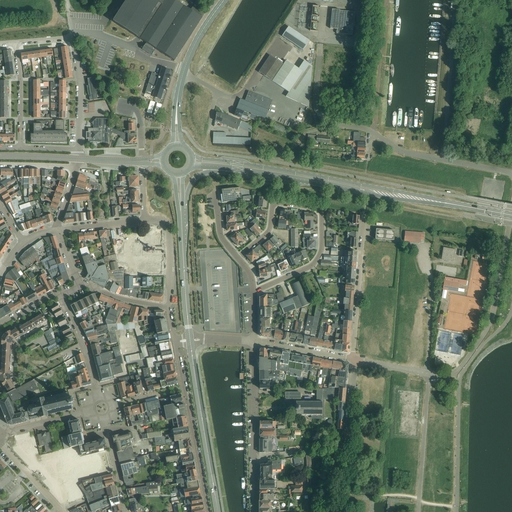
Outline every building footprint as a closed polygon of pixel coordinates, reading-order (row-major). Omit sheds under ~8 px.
[(136,37),(139,39),(164,1),(163,0),(126,0),(115,19),(112,17),(110,20),(113,22),(136,37)] [(144,42),(146,43),(154,48),(158,51),(174,61),(204,14),(193,6),(190,11),(173,0),(164,0),(164,1),(139,39),(141,40),(140,42),(143,44),(144,42)] [(336,34),(352,35),(354,12),(340,11),(340,10),(332,10),(330,29),(337,30),(336,34)] [(288,27),(282,36),(303,51),(309,41),(288,27)] [(145,45),(142,49),(152,56),(155,51),(152,50),(154,48),(146,43),(145,45)] [(47,64),(46,60),(45,50),(39,51),(40,58),(43,58),(44,65),(47,65),(47,64)] [(286,97),(308,107),(312,66),(304,61),(298,69),(286,61),(283,65),(270,56),(259,72),(288,92),(286,97)] [(57,74),(71,72),(70,66),(63,67),(64,70),(57,71),(57,74)] [(151,73),(144,95),(152,97),(155,98),(154,102),(159,103),(160,100),(161,99),(162,99),(163,95),(162,95),(163,90),(165,91),(166,87),(165,86),(167,79),(168,79),(169,75),(168,75),(169,71),(161,68),(159,75),(151,73)] [(88,95),(89,101),(97,100),(94,78),(87,79),(88,86),(86,86),(88,95)] [(240,99),(236,108),(251,114),(256,116),(265,119),(272,101),(248,91),(245,101),(240,99)] [(235,109),(233,115),(240,118),(247,120),(247,118),(255,121),(256,116),(251,114),(250,115),(242,112),(235,109)] [(214,121),(225,126),(229,116),(221,113),(215,113),(214,121)] [(237,130),(238,127),(240,121),(229,116),(225,126),(237,130)] [(93,129),(88,129),(88,134),(88,137),(88,143),(93,143),(96,143),(102,143),(103,143),(108,143),(108,135),(108,134),(111,135),(112,133),(118,136),(120,132),(106,127),(108,119),(105,119),(103,119),(96,119),(93,122),(93,123),(92,124),(93,126),(93,129)] [(33,134),(30,134),(30,143),(67,143),(67,134),(64,134),(64,132),(64,120),(55,120),(55,131),(49,131),(42,132),(42,124),(45,124),(45,121),(36,121),(36,124),(33,124),(33,125),(33,132),(33,134)] [(240,121),(238,127),(251,132),(251,125),(240,121)] [(287,128),(275,123),(273,128),(285,133),(287,128)] [(120,132),(118,136),(120,137),(119,139),(124,141),(125,138),(126,138),(128,138),(128,144),(137,143),(137,139),(134,139),(134,138),(128,135),(120,132)] [(347,141),(347,145),(353,145),(353,147),(357,147),(365,148),(365,143),(365,138),(360,138),(360,133),(353,132),(353,142),(347,141)] [(213,144),(250,145),(250,138),(225,137),(226,134),(213,133),(213,144)] [(308,135),(307,141),(329,144),(330,138),(317,136),(308,135)] [(23,185),(24,185),(24,170),(14,170),(17,178),(18,182),(21,182),(21,185),(23,185)] [(80,175),(78,180),(95,187),(94,190),(94,192),(100,192),(100,186),(86,181),(87,177),(80,175)] [(52,179),(51,181),(53,182),(52,185),(64,190),(66,184),(65,183),(61,182),(57,180),(52,179)] [(86,187),(92,189),(94,190),(95,187),(78,180),(75,187),(85,190),(86,187)] [(0,184),(0,194),(0,195),(9,190),(7,186),(10,184),(9,182),(8,183),(6,184),(1,187),(0,184)] [(62,195),(64,190),(52,185),(45,183),(44,185),(56,190),(55,192),(62,195)] [(0,195),(3,200),(9,197),(8,194),(15,190),(14,189),(18,187),(18,184),(13,187),(9,190),(0,195)] [(53,197),(60,200),(62,195),(55,192),(43,188),(42,193),(48,196),(49,193),(54,195),(53,197)] [(89,201),(89,200),(88,195),(88,192),(75,188),(70,203),(74,203),(76,202),(76,203),(88,201),(89,201)] [(222,202),(223,202),(242,200),(240,188),(222,191),(223,199),(222,199),(222,202)] [(123,189),(116,189),(116,192),(122,192),(122,195),(130,194),(130,197),(139,197),(139,193),(138,193),(138,191),(123,192),(123,189)] [(9,197),(3,200),(6,205),(12,202),(10,199),(16,196),(18,195),(19,197),(22,196),(20,191),(15,194),(9,197)] [(51,203),(58,205),(60,200),(53,197),(52,200),(41,196),(40,198),(40,199),(48,201),(51,203)] [(123,203),(123,205),(127,205),(127,203),(138,202),(138,200),(139,200),(139,197),(130,197),(130,200),(122,200),(123,203)] [(258,207),(265,208),(266,201),(264,201),(264,198),(258,197),(257,203),(258,203),(258,207)] [(19,207),(19,206),(17,199),(12,202),(6,205),(9,210),(19,207)] [(44,203),(43,205),(50,208),(56,210),(58,205),(51,203),(48,201),(48,204),(44,203)] [(110,213),(109,213),(108,219),(118,217),(117,212),(119,211),(118,207),(113,207),(113,206),(114,205),(114,201),(111,202),(112,208),(110,209),(110,213)] [(44,203),(41,202),(43,206),(56,210),(50,208),(43,205),(44,203)] [(19,207),(9,210),(12,215),(15,214),(21,212),(20,209),(25,208),(24,205),(19,206),(19,207)] [(74,223),(73,215),(72,205),(69,205),(63,222),(64,224),(74,223)] [(135,206),(135,205),(127,205),(123,205),(123,208),(131,208),(132,208),(132,213),(136,213),(136,212),(139,212),(140,211),(139,206),(135,206)] [(77,206),(79,222),(87,221),(86,213),(80,214),(80,206),(77,206)] [(44,208),(41,207),(44,213),(47,224),(52,222),(53,221),(52,218),(51,214),(47,216),(46,213),(47,213),(46,210),(45,211),(44,208)] [(255,218),(264,219),(265,212),(260,212),(260,211),(256,210),(256,208),(254,208),(254,211),(250,210),(250,213),(256,213),(255,218)] [(39,209),(37,210),(40,218),(42,225),(47,224),(44,213),(41,214),(39,209)] [(27,230),(32,229),(26,210),(23,210),(28,223),(25,224),(27,230)] [(27,213),(26,210),(32,229),(37,227),(35,220),(32,221),(29,212),(27,213)] [(295,210),(294,215),(297,215),(301,215),(300,216),(304,216),(304,221),(307,221),(307,225),(306,225),(306,229),(313,229),(313,225),(312,225),(312,221),(313,221),(313,214),(308,214),(308,213),(304,213),(298,212),(298,210),(295,210)] [(231,216),(226,217),(227,223),(235,222),(234,218),(240,218),(243,217),(242,214),(239,214),(238,214),(238,212),(237,211),(230,212),(231,215),(231,216)] [(288,218),(289,212),(280,211),(279,217),(279,221),(278,228),(285,229),(285,225),(288,225),(289,218),(288,218)] [(27,230),(25,224),(22,213),(20,214),(20,215),(19,216),(20,219),(16,221),(22,232),(27,230)] [(254,220),(252,222),(250,223),(253,227),(250,230),(252,233),(253,233),(256,236),(261,232),(257,228),(259,226),(254,220)] [(375,239),(394,241),(394,231),(376,229),(375,239)] [(5,238),(11,243),(13,239),(9,232),(9,231),(6,232),(8,235),(5,238)] [(100,239),(102,248),(103,251),(107,251),(106,247),(103,238),(107,237),(107,238),(111,237),(110,232),(109,231),(99,232),(100,239)] [(143,244),(133,245),(133,248),(134,256),(134,257),(137,257),(142,257),(146,256),(146,259),(146,266),(146,270),(146,271),(146,273),(148,273),(153,273),(159,273),(159,271),(159,244),(158,244),(158,239),(161,239),(161,231),(148,233),(148,239),(143,239),(143,238),(143,239),(143,244)] [(96,232),(89,233),(90,241),(94,240),(97,239),(96,232)] [(424,233),(421,233),(405,232),(404,242),(420,243),(421,237),(424,237),(424,233)] [(79,244),(80,249),(87,247),(88,246),(88,243),(90,242),(90,241),(89,233),(78,234),(79,241),(82,241),(83,244),(79,244)] [(231,239),(237,246),(245,240),(239,233),(237,235),(237,234),(231,239)] [(303,238),(302,238),(302,242),(303,242),(303,248),(307,248),(315,248),(315,241),(312,241),(312,239),(310,239),(310,234),(303,234),(303,238)] [(0,242),(2,244),(2,243),(8,247),(11,243),(5,238),(2,236),(0,239),(0,242)] [(50,238),(43,238),(43,239),(49,247),(51,253),(54,252),(54,251),(55,251),(59,250),(55,237),(50,238)] [(274,237),(270,240),(275,246),(277,248),(279,246),(277,244),(280,242),(278,239),(277,240),(274,237)] [(43,246),(42,245),(43,244),(41,240),(32,247),(36,251),(43,246)] [(275,246),(270,240),(263,246),(268,253),(273,248),(275,246)] [(0,247),(5,251),(8,247),(2,243),(2,244),(0,242),(0,247)] [(258,251),(262,248),(260,245),(247,256),(252,262),(255,260),(256,260),(259,258),(256,254),(259,251),(258,251)] [(39,256),(36,251),(32,247),(25,252),(19,260),(24,267),(25,267),(27,269),(33,264),(31,262),(35,259),(38,257),(39,256)] [(79,249),(85,266),(86,265),(91,264),(92,264),(92,263),(96,262),(95,258),(92,258),(91,255),(89,255),(87,247),(80,249),(79,249)] [(441,260),(454,262),(456,250),(444,248),(441,260)] [(51,256),(48,257),(49,258),(50,261),(54,260),(61,258),(61,257),(62,257),(59,250),(55,251),(54,251),(54,252),(51,253),(51,256)] [(303,251),(294,255),(297,262),(300,260),(300,261),(307,258),(303,251)] [(257,265),(256,265),(258,270),(259,269),(265,266),(264,262),(266,261),(268,260),(273,258),(269,253),(266,255),(267,256),(264,258),(259,262),(257,263),(257,265)] [(105,257),(103,258),(104,259),(107,272),(108,276),(109,278),(109,279),(114,282),(117,284),(116,286),(121,289),(122,287),(127,290),(133,290),(133,287),(132,277),(125,277),(124,276),(123,268),(119,269),(118,270),(116,262),(117,262),(115,255),(111,256),(107,257),(105,257)] [(294,255),(287,258),(292,267),(298,264),(297,262),(294,255)] [(41,262),(42,264),(45,270),(46,269),(49,273),(49,274),(50,276),(54,283),(57,281),(56,279),(61,276),(57,266),(58,266),(57,263),(55,264),(54,260),(50,261),(49,258),(41,262)] [(106,283),(109,279),(109,278),(108,276),(107,272),(104,259),(96,262),(92,263),(92,264),(91,264),(86,265),(85,266),(88,274),(85,278),(103,289),(106,283)] [(286,267),(288,266),(287,264),(288,264),(286,260),(283,261),(284,263),(278,265),(281,272),(287,269),(286,267)] [(56,279),(57,281),(60,286),(69,281),(63,264),(58,266),(57,266),(61,276),(56,279)] [(259,274),(258,274),(259,278),(267,277),(266,273),(269,272),(271,272),(271,268),(275,267),(274,264),(270,266),(267,267),(268,268),(263,268),(263,270),(259,271),(259,274)] [(14,282),(21,277),(20,276),(16,271),(14,268),(8,273),(14,282)] [(45,274),(43,270),(41,271),(43,275),(51,291),(60,286),(57,281),(54,283),(50,276),(47,277),(45,274)] [(5,291),(11,293),(14,282),(8,273),(6,276),(5,279),(3,288),(5,289),(5,291)] [(43,275),(38,277),(43,285),(42,285),(36,289),(37,291),(43,287),(47,293),(51,291),(43,275)] [(445,277),(445,282),(443,290),(457,292),(458,287),(459,287),(459,285),(467,286),(467,281),(445,277)] [(139,287),(133,287),(133,290),(139,290),(140,290),(140,288),(146,288),(146,287),(151,287),(151,278),(139,278),(136,278),(136,281),(136,284),(139,284),(139,287)] [(296,297),(290,299),(295,310),(310,304),(305,290),(301,281),(294,284),(291,285),(292,289),(296,297)] [(35,292),(38,298),(47,293),(43,287),(37,291),(36,289),(35,289),(33,285),(31,283),(28,284),(32,290),(33,293),(35,292)] [(121,289),(118,295),(125,296),(125,293),(128,294),(128,297),(138,299),(139,290),(133,290),(127,290),(122,287),(121,289)] [(279,293),(276,294),(278,304),(279,304),(284,315),(295,310),(290,299),(284,302),(282,295),(281,288),(278,290),(279,293)] [(33,293),(32,290),(23,295),(24,297),(27,303),(38,298),(35,292),(33,293)] [(140,292),(140,291),(139,290),(138,299),(142,299),(142,300),(148,301),(149,293),(148,293),(140,292)] [(149,290),(148,293),(149,293),(148,301),(162,303),(163,295),(163,290),(155,290),(151,290),(149,290)] [(18,292),(15,293),(18,298),(22,306),(27,303),(24,297),(21,299),(19,295),(18,292)] [(1,297),(0,300),(7,301),(7,302),(6,302),(11,313),(16,310),(11,302),(18,298),(15,293),(13,294),(13,295),(7,299),(6,299),(6,298),(1,297)] [(97,293),(94,294),(97,300),(98,300),(99,300),(103,302),(102,306),(106,307),(105,309),(109,310),(105,321),(106,323),(107,325),(112,325),(117,311),(120,303),(115,301),(101,295),(97,293)] [(98,302),(97,300),(94,294),(88,297),(92,305),(93,307),(96,306),(95,304),(98,302)] [(259,298),(259,309),(271,309),(271,300),(275,300),(275,295),(266,295),(259,298)] [(89,307),(92,305),(88,297),(82,300),(86,308),(87,310),(90,309),(89,307)] [(16,310),(22,306),(18,298),(11,302),(16,310)] [(7,301),(0,300),(0,301),(0,303),(3,305),(5,307),(2,309),(0,309),(0,319),(11,313),(6,302),(7,302),(7,301)] [(88,312),(87,310),(86,308),(82,300),(76,303),(80,311),(82,315),(88,312)] [(77,313),(80,311),(76,303),(70,306),(75,316),(78,315),(77,313)] [(112,325),(115,324),(120,312),(124,304),(120,303),(117,311),(112,325)] [(308,346),(316,347),(318,339),(313,338),(314,337),(315,336),(316,331),(317,331),(320,314),(319,313),(321,304),(317,303),(314,317),(310,337),(308,346)] [(48,312),(50,314),(61,308),(58,307),(57,304),(50,308),(51,311),(48,312)] [(124,304),(120,312),(115,324),(116,324),(119,324),(123,313),(127,315),(129,312),(131,307),(124,304)] [(139,323),(141,327),(144,326),(144,317),(138,317),(140,309),(132,307),(127,324),(128,323),(131,323),(134,323),(139,323)] [(61,308),(50,314),(51,317),(54,315),(56,318),(62,314),(61,311),(61,308)] [(149,311),(140,309),(138,317),(144,317),(148,317),(149,311)] [(271,309),(259,309),(259,318),(266,318),(266,317),(271,317),(271,316),(271,309)] [(144,317),(144,326),(154,323),(154,322),(154,312),(149,311),(148,317),(144,317)] [(154,322),(165,320),(164,312),(163,312),(154,311),(154,312),(154,322)] [(343,321),(351,322),(351,316),(352,311),(344,311),(343,316),(343,321)] [(266,318),(259,318),(259,328),(270,329),(271,329),(271,325),(271,324),(271,320),(274,319),(282,315),(281,312),(278,313),(271,316),(271,317),(266,317),(266,318)] [(18,326),(23,335),(46,322),(41,313),(38,315),(39,315),(33,319),(32,318),(27,321),(27,322),(21,325),(18,326)] [(302,345),(308,346),(310,337),(314,317),(308,315),(305,329),(304,336),(302,345)] [(58,324),(59,327),(66,323),(65,320),(66,317),(54,323),(55,325),(58,324)] [(160,325),(166,324),(165,320),(154,322),(154,323),(155,327),(154,327),(155,332),(156,332),(156,331),(161,330),(160,325)] [(288,342),(290,334),(291,327),(288,327),(289,320),(285,320),(284,326),(284,327),(281,341),(288,342)] [(85,321),(80,324),(83,330),(93,327),(92,325),(90,321),(86,323),(85,322),(85,321)] [(342,329),(350,330),(351,322),(343,321),(343,323),(340,322),(340,325),(343,325),(342,329)] [(294,343),(296,335),(298,325),(298,323),(296,322),(294,331),(291,330),(291,327),(290,334),(288,342),(294,343)] [(143,336),(144,337),(157,334),(156,332),(155,332),(154,327),(155,327),(154,323),(144,326),(141,327),(142,330),(142,333),(143,336)] [(271,325),(271,329),(271,339),(273,339),(281,341),(284,327),(284,326),(285,324),(282,323),(282,326),(281,330),(274,329),(275,326),(271,325)] [(296,335),(294,343),(302,345),(304,336),(298,335),(299,333),(300,333),(301,323),(298,323),(298,325),(297,331),(296,335)] [(93,327),(83,330),(83,331),(86,336),(107,329),(106,325),(102,327),(98,328),(97,324),(92,325),(93,327)] [(167,333),(166,324),(160,325),(161,330),(156,331),(156,332),(157,334),(167,333)] [(59,335),(60,337),(72,331),(70,330),(68,327),(61,330),(62,333),(59,335)] [(13,341),(20,337),(15,328),(12,329),(13,330),(10,332),(10,331),(4,334),(5,334),(2,339),(1,339),(1,345),(2,345),(2,348),(1,348),(0,355),(1,355),(1,362),(0,362),(0,361),(0,367),(1,368),(0,371),(0,378),(1,382),(0,382),(3,387),(4,386),(5,389),(4,389),(6,392),(15,388),(10,379),(13,378),(12,375),(12,373),(10,372),(11,344),(13,345),(15,342),(13,341)] [(259,328),(259,336),(271,339),(271,329),(270,329),(259,328)] [(107,329),(86,336),(89,341),(89,342),(97,339),(97,337),(109,333),(108,332),(107,329)] [(72,331),(60,337),(61,339),(64,338),(66,341),(73,337),(71,334),(72,331)] [(144,337),(144,339),(145,342),(150,340),(149,339),(155,338),(156,342),(154,342),(169,339),(167,333),(157,334),(144,337)] [(342,341),(342,343),(349,344),(350,336),(342,335),(342,337),(342,341)] [(322,348),(333,351),(334,344),(334,343),(326,341),(327,337),(324,336),(323,341),(322,348)] [(99,344),(105,342),(103,337),(97,339),(89,342),(91,345),(98,344),(99,344)] [(333,351),(342,352),(342,345),(341,345),(342,343),(342,341),(339,341),(339,340),(338,340),(335,340),(334,343),(334,344),(333,351)] [(57,347),(56,346),(55,343),(50,346),(47,347),(49,352),(57,347)] [(150,348),(147,348),(148,352),(148,353),(150,358),(171,354),(171,350),(169,343),(159,346),(155,347),(150,348)] [(147,348),(146,344),(140,346),(142,353),(148,352),(147,348)] [(103,348),(92,351),(93,357),(101,354),(105,354),(103,348)] [(259,358),(268,358),(268,357),(269,350),(260,348),(259,349),(259,358)] [(279,363),(281,352),(269,350),(268,357),(268,358),(268,361),(270,361),(275,362),(279,363)] [(101,354),(93,357),(100,383),(103,382),(114,379),(113,376),(117,376),(116,375),(117,375),(118,375),(118,374),(123,373),(120,365),(123,364),(121,356),(115,358),(116,359),(113,360),(111,352),(105,354),(101,354)] [(288,362),(289,354),(281,352),(279,363),(275,362),(270,361),(268,361),(268,358),(259,358),(259,371),(279,371),(286,372),(287,362),(288,362)] [(74,358),(76,365),(84,362),(82,354),(74,358)] [(128,356),(129,362),(141,360),(140,354),(128,356)] [(148,368),(149,368),(155,367),(154,362),(172,359),(171,354),(150,358),(146,359),(148,368)] [(300,378),(301,369),(304,369),(305,365),(306,357),(289,354),(288,362),(287,362),(286,372),(286,375),(300,378)] [(304,369),(303,373),(307,374),(307,371),(310,372),(311,366),(312,358),(306,357),(305,365),(304,369)] [(319,368),(320,359),(312,358),(311,366),(310,372),(311,372),(311,370),(314,371),(315,369),(319,370),(319,368)] [(154,362),(155,367),(174,365),(172,359),(154,362)] [(326,360),(325,369),(323,376),(327,376),(328,370),(327,370),(327,369),(331,370),(333,361),(326,360)] [(342,370),(342,363),(333,361),(331,370),(330,376),(333,377),(341,378),(346,379),(346,375),(341,375),(341,376),(338,375),(339,370),(342,370)] [(341,375),(346,375),(347,364),(342,363),(342,370),(339,370),(338,375),(341,376),(341,375)] [(174,365),(155,367),(156,371),(156,375),(175,371),(174,365)] [(86,368),(78,371),(79,375),(79,377),(80,377),(83,387),(91,385),(86,368)] [(152,383),(155,383),(155,380),(154,380),(151,381),(150,378),(149,368),(148,368),(142,369),(144,380),(145,383),(147,382),(148,384),(152,383)] [(135,376),(136,378),(136,381),(133,382),(133,385),(136,395),(141,394),(140,394),(143,393),(139,375),(138,370),(135,371),(136,376),(135,376)] [(78,371),(76,372),(73,374),(75,382),(71,383),(72,390),(83,387),(80,377),(79,377),(79,375),(78,371)] [(176,378),(175,371),(156,375),(157,375),(157,378),(163,377),(164,381),(176,379),(176,378)] [(279,382),(279,371),(259,371),(259,383),(279,382)] [(133,385),(133,382),(131,383),(130,376),(119,379),(120,383),(124,382),(125,387),(133,385)] [(327,388),(336,388),(338,388),(345,389),(346,379),(341,378),(333,377),(330,376),(327,388)] [(177,382),(176,379),(164,381),(160,382),(161,389),(178,384),(177,383),(177,382)] [(38,389),(33,381),(15,390),(15,389),(5,395),(5,396),(7,399),(0,401),(0,405),(7,424),(8,425),(9,425),(10,426),(12,426),(15,425),(24,423),(29,421),(26,412),(25,408),(20,409),(21,414),(14,415),(13,413),(15,412),(13,407),(14,404),(13,403),(38,389)] [(124,382),(120,383),(117,384),(121,398),(122,399),(136,395),(133,385),(125,387),(124,382)] [(336,388),(336,390),(338,390),(338,394),(337,394),(337,395),(338,395),(337,397),(344,398),(345,389),(338,388),(336,388)] [(71,404),(73,403),(72,397),(69,398),(68,393),(61,394),(60,391),(38,397),(39,399),(31,401),(32,406),(29,406),(27,409),(28,413),(30,420),(39,418),(48,416),(48,415),(72,409),(71,404)] [(161,404),(164,407),(171,405),(182,401),(180,394),(169,397),(170,399),(169,399),(168,401),(168,402),(165,403),(164,399),(160,400),(161,404)] [(158,400),(146,404),(150,423),(153,423),(160,421),(159,417),(163,416),(161,407),(160,407),(158,400)] [(182,401),(171,405),(164,407),(163,407),(166,420),(172,419),(186,417),(182,401)] [(296,416),(296,415),(300,415),(300,416),(301,416),(301,415),(306,415),(306,416),(307,416),(307,415),(311,415),(311,416),(311,415),(316,415),(316,416),(317,416),(317,415),(321,415),(321,416),(321,402),(316,402),(311,402),(306,402),(306,401),(306,402),(301,402),(301,401),(300,401),(300,402),(296,402),(296,401),(295,401),(295,402),(295,406),(295,411),(295,414),(295,415),(295,416),(296,416)] [(336,401),(336,404),(338,405),(337,409),(336,409),(336,411),(337,411),(338,411),(343,411),(344,402),(338,402),(337,402),(336,401)] [(146,404),(142,405),(144,413),(145,420),(146,424),(150,423),(146,404)] [(138,406),(131,408),(133,416),(140,414),(138,406)] [(133,416),(131,408),(124,409),(127,420),(129,420),(130,421),(132,427),(139,425),(142,425),(142,421),(138,422),(138,421),(134,422),(134,421),(134,420),(133,416)] [(187,427),(186,417),(172,419),(172,423),(177,422),(177,424),(173,425),(173,429),(172,429),(172,430),(187,427)] [(68,422),(71,435),(81,433),(78,420),(68,422)] [(141,436),(141,439),(162,436),(161,432),(154,433),(153,428),(146,430),(147,433),(140,434),(141,436)] [(44,446),(46,453),(53,451),(49,432),(45,433),(42,433),(42,434),(37,435),(39,447),(44,446)] [(134,459),(130,441),(134,440),(132,432),(123,435),(119,436),(118,435),(115,436),(113,440),(113,443),(115,443),(116,447),(115,447),(119,462),(134,459)] [(174,438),(174,442),(189,439),(188,432),(172,435),(165,436),(166,437),(168,437),(168,439),(174,438)] [(76,447),(79,446),(84,445),(81,433),(71,435),(66,436),(66,437),(61,438),(64,450),(76,447)] [(259,436),(259,440),(259,453),(271,453),(271,436),(259,436)] [(155,445),(165,444),(164,437),(154,438),(155,445)] [(84,445),(79,446),(81,454),(105,448),(104,445),(105,445),(104,439),(97,440),(97,441),(84,445)] [(179,450),(178,450),(191,449),(189,439),(174,442),(171,443),(171,445),(175,445),(175,444),(178,443),(179,450)] [(165,458),(192,454),(191,449),(178,450),(176,450),(177,456),(165,458)] [(77,451),(70,454),(76,463),(82,459),(77,451)] [(158,452),(150,455),(152,461),(158,459),(158,456),(158,454),(159,454),(158,453),(158,452)] [(70,454),(65,458),(70,466),(76,463),(70,454)] [(175,462),(193,459),(192,454),(165,458),(166,462),(163,462),(163,464),(166,463),(175,462)] [(120,465),(123,477),(131,475),(140,473),(139,468),(146,466),(143,456),(136,458),(137,462),(134,463),(133,462),(120,465)] [(293,458),(295,466),(303,464),(302,456),(293,458)] [(65,458),(58,462),(64,470),(70,466),(65,458)] [(259,478),(259,481),(271,481),(271,471),(281,470),(281,460),(265,463),(265,465),(260,466),(259,467),(259,469),(260,470),(260,477),(259,478)] [(189,471),(189,473),(191,473),(191,471),(195,470),(194,464),(182,466),(180,466),(181,473),(186,472),(189,471)] [(179,479),(197,476),(195,470),(191,471),(191,473),(184,474),(177,475),(178,479),(178,480),(179,479)] [(93,479),(94,480),(94,483),(95,484),(113,480),(111,475),(102,477),(94,479),(93,479)] [(131,475),(123,477),(125,484),(126,487),(133,486),(132,482),(132,479),(131,475)] [(108,487),(114,485),(113,480),(95,484),(90,486),(92,492),(105,488),(108,487)] [(180,484),(181,490),(199,487),(197,480),(187,482),(186,483),(180,484)] [(126,487),(128,496),(135,495),(148,494),(161,494),(160,487),(160,481),(126,487)] [(271,481),(259,481),(259,490),(267,490),(272,490),(276,490),(276,481),(271,481)] [(57,482),(49,488),(54,494),(62,487),(57,482)] [(118,497),(114,485),(108,487),(105,488),(92,492),(90,486),(86,488),(81,484),(79,486),(82,491),(85,495),(86,496),(89,506),(108,498),(108,499),(118,497)] [(62,487),(54,494),(59,499),(66,492),(62,487)] [(201,497),(199,487),(181,490),(179,491),(181,498),(185,497),(185,500),(201,497)] [(66,492),(59,499),(64,504),(71,497),(66,492)] [(29,498),(30,499),(27,502),(28,504),(31,501),(35,498),(32,495),(29,498)] [(71,497),(64,504),(69,509),(76,502),(71,497)] [(92,511),(110,505),(111,507),(120,504),(118,497),(108,499),(108,498),(89,506),(91,511),(92,511)] [(201,497),(185,500),(186,501),(183,501),(184,506),(187,506),(192,505),(192,504),(202,502),(201,497)] [(27,511),(39,502),(35,498),(30,503),(32,505),(24,511),(27,511)] [(137,505),(136,498),(129,500),(132,511),(131,511),(142,511),(143,511),(138,507),(137,505)] [(39,502),(30,510),(31,511),(33,511),(34,511),(35,511),(37,511),(42,506),(39,502)] [(188,511),(191,510),(203,508),(202,502),(192,504),(192,505),(187,506),(188,511)] [(259,509),(269,509),(275,509),(276,509),(276,510),(278,510),(278,511),(280,511),(280,509),(278,509),(279,505),(275,505),(274,506),(273,506),(273,502),(270,502),(259,502),(259,509)]
